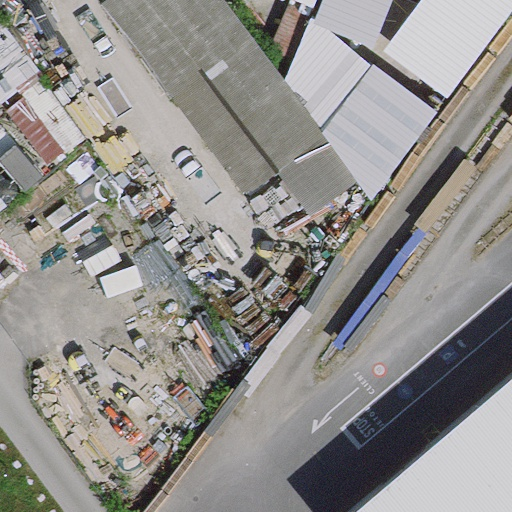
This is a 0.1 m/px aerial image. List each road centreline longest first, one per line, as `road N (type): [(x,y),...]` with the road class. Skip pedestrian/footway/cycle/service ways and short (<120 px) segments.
road 1 (unknown): [(256,511),(511,258)]
road 2 (unknown): [(84,0),(253,228)]
